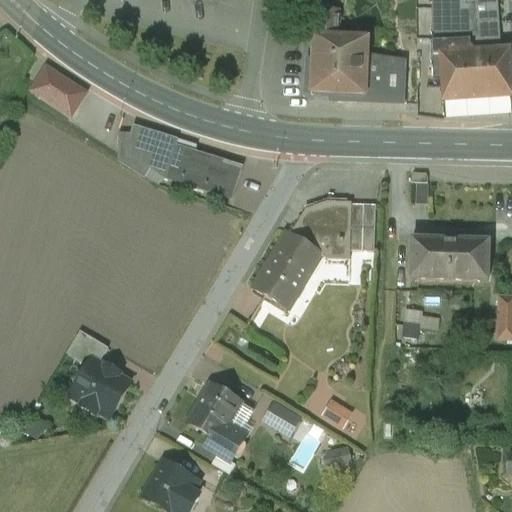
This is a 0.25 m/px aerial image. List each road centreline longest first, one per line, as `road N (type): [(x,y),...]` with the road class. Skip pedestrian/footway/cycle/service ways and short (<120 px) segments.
road 1 (residential): [(90,511),(306,139)]
road 2 (primary): [(306,139),(241,131),(160,104),(80,58),(10,0)]
road 3 (primary): [(511,145),(306,139)]
